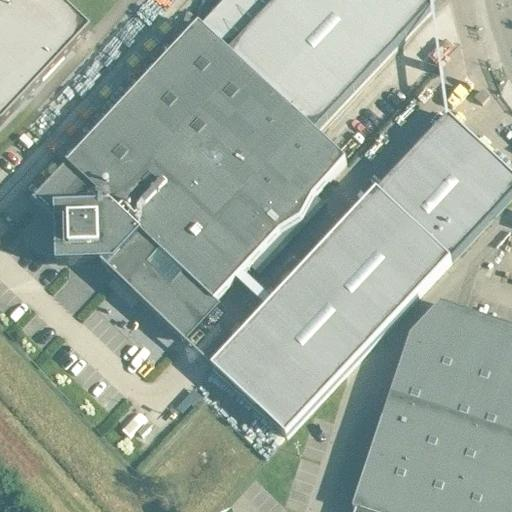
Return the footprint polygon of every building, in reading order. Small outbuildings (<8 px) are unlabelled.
[(0,0),(0,128),(1,128),(87,35),(49,0),(0,0)] [(28,198),(27,199),(56,225),(58,270),(102,268),(107,272),(106,273),(182,344),(216,308),(217,307),(216,306),(281,237),(302,224),(314,202),(347,166),(315,136),(434,9),(432,0),(281,0),(229,56),(200,29),(69,169),(69,168),(67,169),(68,169),(35,204),(28,198)] [(475,100),(483,107),(490,99),(482,92),(475,100)] [(214,371),(213,372),(287,441),(511,200),(511,178),(504,171),(476,145),(461,130),(449,119),(447,121),(274,306),(268,313),(214,371)] [(511,511),(511,330),(441,307),(411,339),(353,511),(511,511)]
